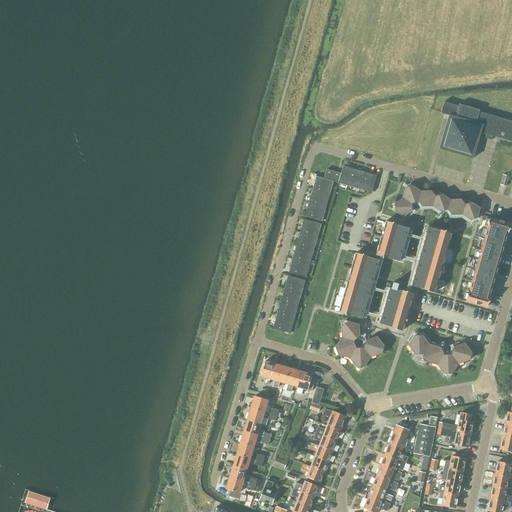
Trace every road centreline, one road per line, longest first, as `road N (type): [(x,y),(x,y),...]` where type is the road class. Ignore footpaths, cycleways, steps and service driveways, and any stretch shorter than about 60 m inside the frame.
road 1 (residential): [(259,342),(315,148),(511,202)]
road 2 (residential): [(216,482),(259,342)]
road 3 (residential): [(373,408),(323,361),(259,342)]
road 4 (residential): [(472,511),(494,404),(488,389)]
